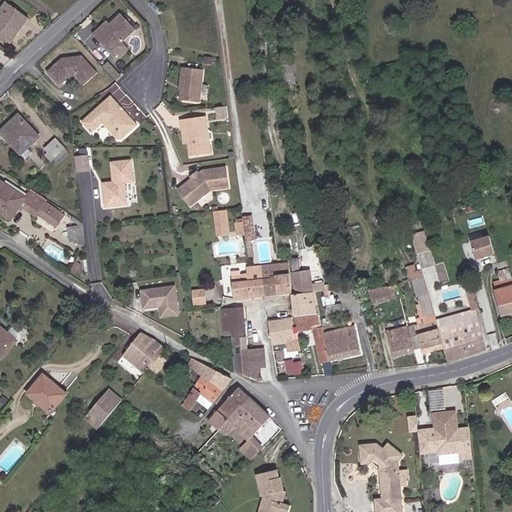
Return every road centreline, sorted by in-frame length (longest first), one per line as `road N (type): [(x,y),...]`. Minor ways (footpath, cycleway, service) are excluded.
road 1 (unclassified): [(259,389),(0,237)]
road 2 (tertiary): [(511,350),(362,390)]
road 3 (residential): [(0,82),(92,0)]
